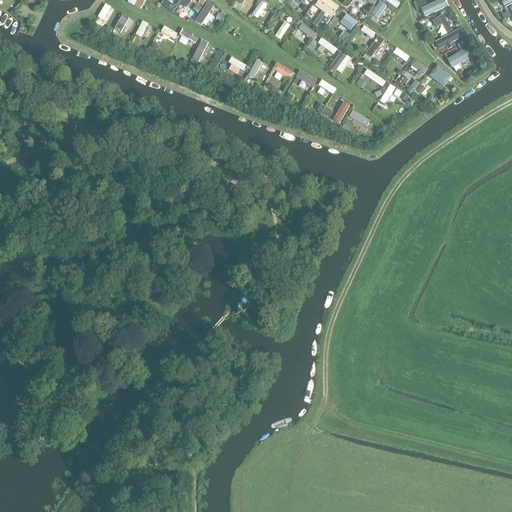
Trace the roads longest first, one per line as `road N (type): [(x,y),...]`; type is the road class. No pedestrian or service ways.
road 1 (track): [(325,398),(335,311),(399,182),(511,102)]
road 2 (track): [(511,465),(343,419),(325,398),(310,429),(268,451),(242,487),(241,511)]
